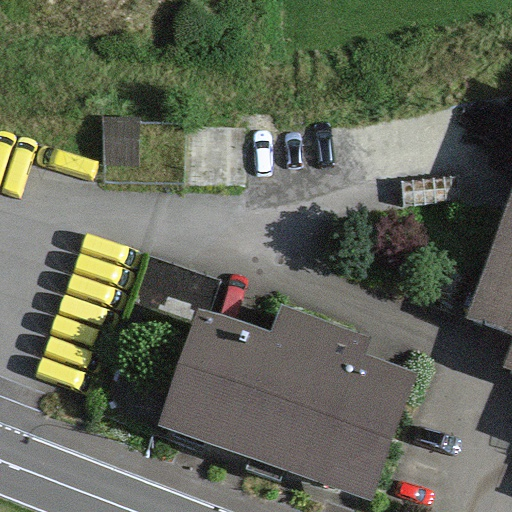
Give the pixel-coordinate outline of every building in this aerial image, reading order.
[(141,175),(143,124),(108,123),(107,174),(141,175)] [(188,177),(189,125),(147,124),(146,177),(188,177)] [(205,332),(223,279),(153,255),(135,307),(205,332)] [(511,261),(489,317),(511,326),(511,362),(507,374),(511,376),(511,261)] [(241,330),(200,437),(375,504),(416,397),(241,330)]
